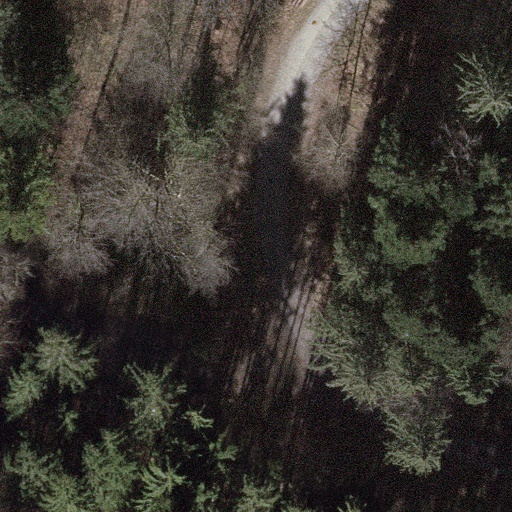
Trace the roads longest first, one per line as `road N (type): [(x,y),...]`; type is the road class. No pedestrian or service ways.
road 1 (track): [(511,465),(293,322),(282,293),(268,181),(291,62),(337,0)]
road 2 (track): [(282,293),(0,218)]
